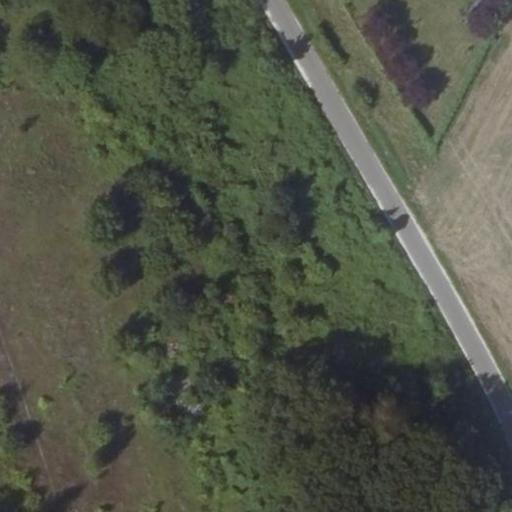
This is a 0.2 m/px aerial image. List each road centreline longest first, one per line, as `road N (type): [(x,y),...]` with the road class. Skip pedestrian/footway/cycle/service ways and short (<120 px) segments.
road 1 (residential): [(269,0),(501,400),(511,435)]
road 2 (track): [(48,511),(0,352)]
